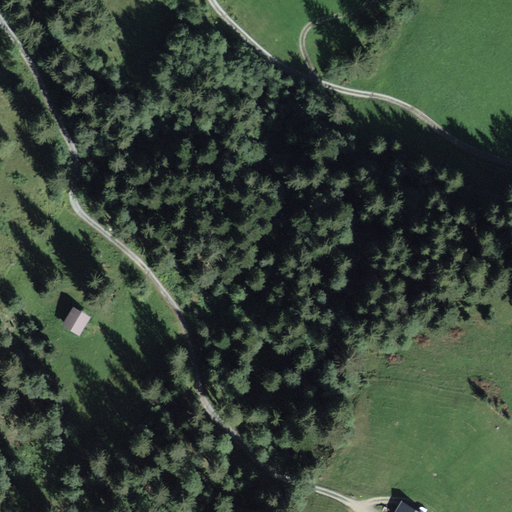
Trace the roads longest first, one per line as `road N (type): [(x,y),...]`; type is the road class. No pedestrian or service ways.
road 1 (track): [(0,17),(67,137),(77,209),(137,259),(180,316),(208,421),(262,469),(362,511)]
road 2 (track): [(511,164),(460,144),(401,103),(290,72),(211,0)]
road 3 (track): [(316,83),(302,45),(305,29),(371,0)]
